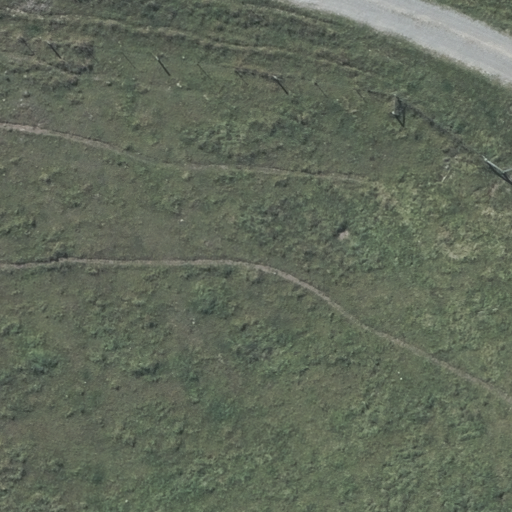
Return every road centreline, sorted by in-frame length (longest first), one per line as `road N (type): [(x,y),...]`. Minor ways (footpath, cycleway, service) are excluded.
road 1 (track): [(36,0),(395,79),(511,128)]
road 2 (track): [(395,79),(511,187)]
